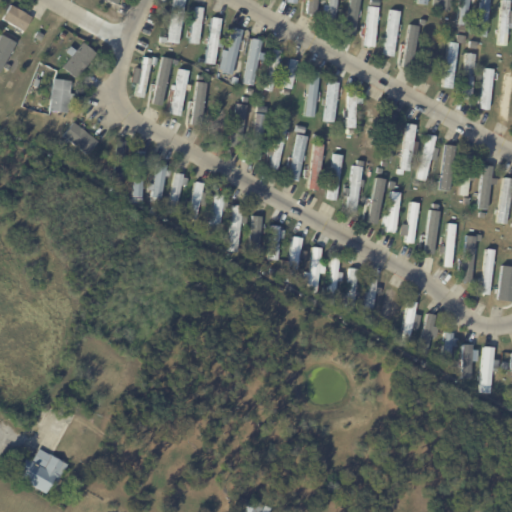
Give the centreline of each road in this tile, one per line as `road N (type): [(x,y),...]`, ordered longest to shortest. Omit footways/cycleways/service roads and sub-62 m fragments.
road 1 (residential): [(145,0),(114,104),(319,225)]
road 2 (residential): [(511,150),(236,0)]
road 3 (residential): [(493,326),(319,225)]
